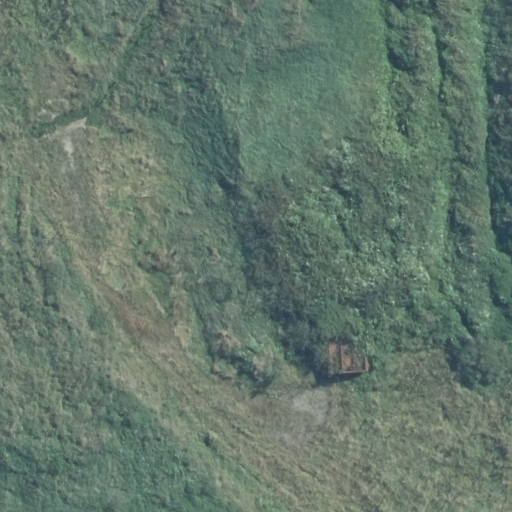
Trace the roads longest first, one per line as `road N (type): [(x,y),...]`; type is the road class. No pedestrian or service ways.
road 1 (track): [(346,511),(236,432),(150,337),(63,139),(34,0)]
road 2 (track): [(236,432),(511,347)]
